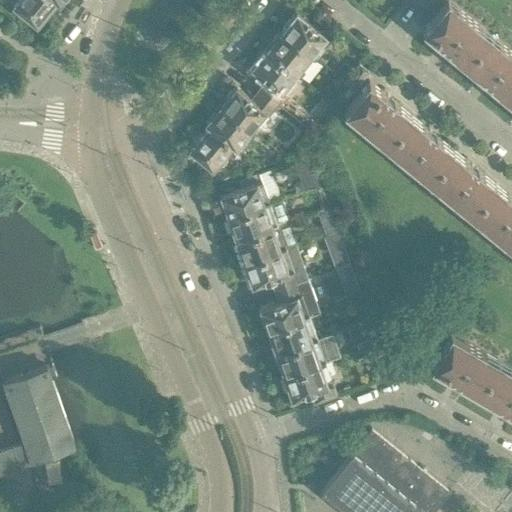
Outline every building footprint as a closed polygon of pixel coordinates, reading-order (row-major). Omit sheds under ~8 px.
[(56,0),(14,0),(12,4),(37,24),(56,0)] [(490,32),(450,0),(444,0),(433,15),(421,29),(464,64),(490,32)] [(427,0),(422,6),(433,15),(444,0),(427,0)] [(296,10),(281,28),(315,56),(330,37),(296,10)] [(281,28),(265,47),(300,75),(315,56),(281,28)] [(511,50),(490,32),(464,64),(506,99),(511,91),(511,50)] [(266,78),(258,87),(277,103),(300,75),(265,47),(250,65),(266,78)] [(354,87),(369,69),(359,61),(344,80),(354,87)] [(369,79),(358,91),(343,110),(385,145),(411,113),(369,79)] [(345,98),(354,87),(344,80),(335,91),(329,99),(335,103),(338,106),(345,98)] [(235,84),(220,103),(254,131),(277,103),(258,87),(251,97),(235,84)] [(205,121),(207,123),(232,144),(232,143),(239,149),(254,131),(220,103),(205,121)] [(453,148),(411,113),(385,145),(427,179),(453,148)] [(213,168),(232,144),(207,123),(188,147),(213,168)] [(495,182),(453,148),(427,179),(469,214),(495,182)] [(293,160),(303,189),(315,185),(320,183),(311,154),(293,160)] [(269,201),(261,178),(259,171),(238,178),(241,185),(219,193),(227,215),(269,201)] [(511,247),(511,195),(495,182),(469,214),(511,248),(511,247)] [(320,183),(315,185),(322,206),(329,203),(326,196),(322,183),(320,183)] [(269,201),(227,215),(235,236),(277,222),(269,201)] [(329,203),(322,206),(331,230),(337,228),(329,203)] [(277,222),(235,236),(243,261),(285,246),(277,222)] [(295,242),(285,246),(243,261),(251,283),(270,277),(274,287),(297,279),(307,275),(295,242)] [(349,261),(337,265),(348,296),(360,292),(349,261)] [(307,275),(297,279),(274,287),(278,299),(259,306),(267,327),(308,313),(319,309),(307,275)] [(316,335),(308,313),(267,327),(274,350),(316,335)] [(429,316),(417,337),(427,343),(439,322),(429,316)] [(439,322),(427,343),(439,350),(450,331),(451,329),(439,322)] [(497,358),(450,331),(439,350),(430,366),(477,393),(497,358)] [(316,335),(274,350),(282,373),(324,358),(316,335)] [(358,350),(376,343),(373,335),(355,342),(358,350)] [(324,358),(282,373),(291,397),(310,390),(314,401),(337,393),(324,358)] [(511,366),(497,358),(477,393),(511,413),(511,366)] [(0,448),(0,469),(32,459),(32,457),(74,443),(47,363),(3,378),(25,440),(0,448)] [(431,511),(450,489),(371,426),(320,490),(321,491),(322,490),(349,511),(431,511)]
